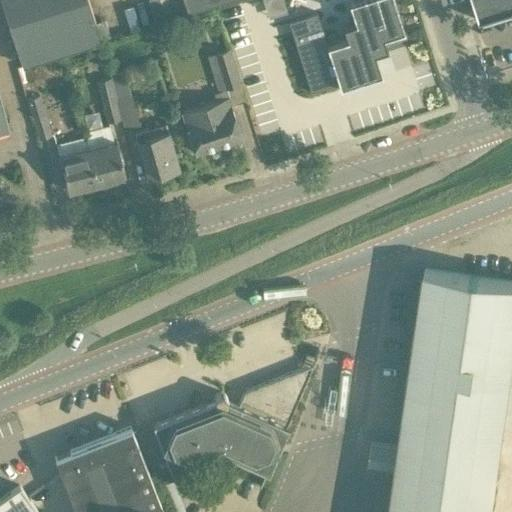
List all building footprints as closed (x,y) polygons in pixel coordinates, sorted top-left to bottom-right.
[(1,0),(23,65),(102,39),(88,0),(1,0)] [(159,0),(148,0),(147,0),(153,19),(164,16),(159,0)] [(174,0),(179,14),(223,0),(174,0)] [(383,36),(403,30),(393,0),(350,0),(348,1),(354,21),(341,25),(345,38),(326,44),(339,86),(381,72),(375,52),(387,48),(383,36)] [(511,0),(472,0),(479,20),(511,10),(511,0)] [(229,48),(214,53),(207,55),(218,88),(224,87),(239,82),(229,48)] [(124,68),(110,72),(124,128),(139,124),(124,68)] [(120,118),(109,76),(96,80),(107,121),(120,118)] [(39,137),(51,134),(39,94),(26,98),(39,137)] [(227,96),(215,99),(182,110),(185,120),(184,121),(194,151),(240,137),(227,96)] [(6,120),(10,119),(9,118),(6,119),(0,98),(0,123),(7,122),(6,120)] [(178,168),(168,129),(165,121),(133,130),(147,177),(148,177),(148,174),(157,172),(158,174),(178,168)] [(116,140),(113,140),(110,129),(84,136),(87,147),(86,147),(96,183),(125,175),(116,140)] [(67,190),(96,183),(86,147),(58,154),(67,190)] [(491,511),(503,432),(511,433),(511,280),(425,268),(400,446),(372,442),(369,463),(397,467),(390,511),(491,511)] [(244,390),(239,403),(238,405),(227,400),(227,399),(227,397),(227,396),(226,395),(225,393),(224,392),(223,392),(221,392),(219,392),(217,392),(216,393),(215,393),(214,396),(214,397),(214,398),(214,400),(155,424),(172,467),(220,448),(267,469),(310,371),(301,368),(244,390)] [(75,511),(164,511),(131,426),(54,456),(75,511)] [(0,511),(37,511),(19,486),(0,499),(0,511)]
